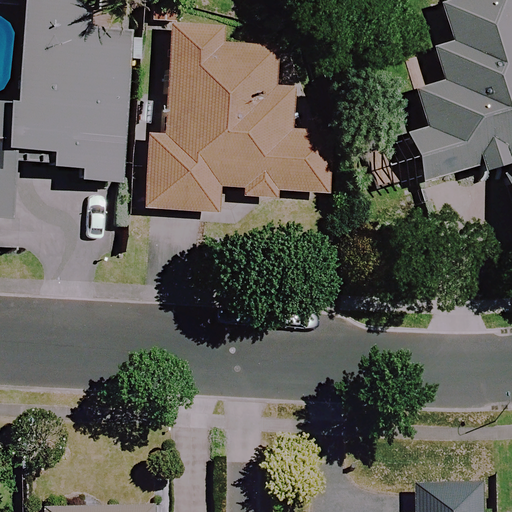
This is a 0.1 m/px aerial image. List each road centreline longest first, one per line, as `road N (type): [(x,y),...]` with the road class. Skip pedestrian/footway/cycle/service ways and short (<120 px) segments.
road 1 (residential): [(511,368),(0,350)]
road 2 (unknown): [(242,360),(242,511)]
